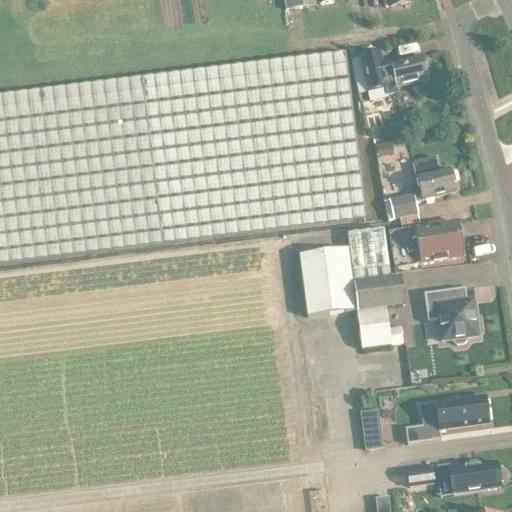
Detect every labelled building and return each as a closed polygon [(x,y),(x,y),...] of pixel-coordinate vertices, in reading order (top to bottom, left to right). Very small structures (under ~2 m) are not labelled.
[(283,0),(285,9),(335,3),(334,0),(283,0)] [(358,57),(367,92),(385,88),(387,95),(396,93),(395,88),(427,80),(426,77),(428,74),(427,69),(424,67),(421,56),(389,64),(389,65),(382,66),(379,52),(358,57)] [(0,270),(66,263),(289,235),(368,226),(337,56),(296,61),(290,61),(0,92),(0,270)] [(455,182),(452,172),(452,171),(450,172),(449,168),(437,171),(434,157),(411,162),(417,188),(410,189),(412,195),(388,200),(392,220),(417,215),(414,203),(455,194),(452,182),(455,182)] [(455,223),(413,229),(387,234),(393,269),(461,259),(455,223)] [(390,281),(383,229),(346,234),(348,250),(298,256),(306,318),(355,311),(403,305),(400,280),(390,281)] [(423,295),(427,322),(438,321),(441,342),(451,340),(452,343),(455,346),(463,345),(466,341),(466,338),(476,337),(476,334),(478,331),(477,318),(473,316),(472,308),(470,308),(469,303),(472,302),(471,301),(466,302),(464,289),(423,295)] [(388,329),(385,308),(356,312),(361,350),(402,344),(400,328),(388,329)] [(404,429),(406,445),(440,440),(439,430),(488,423),(484,397),(434,404),(437,424),(404,429)] [(364,451),(381,449),(380,444),(376,412),(360,414),(364,451)] [(499,489),(498,484),(502,481),(500,470),(496,468),(495,463),(449,470),(448,466),(435,468),(437,481),(449,479),(451,496),(499,489)] [(433,484),(430,468),(407,472),(409,488),(433,484)] [(306,511),(302,475),(186,489),(188,511),(306,511)] [(388,497),(376,499),(378,511),(380,511),(390,510),(388,497)]
